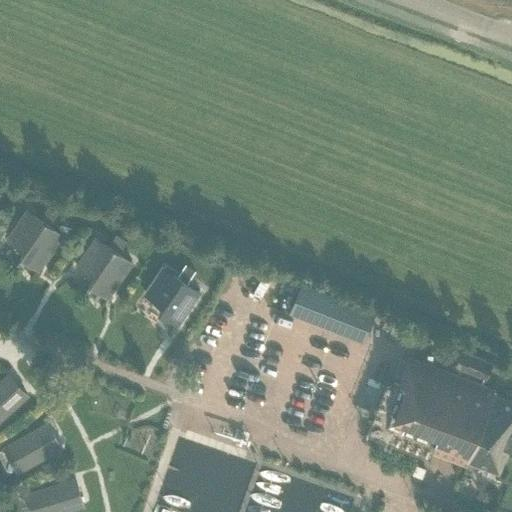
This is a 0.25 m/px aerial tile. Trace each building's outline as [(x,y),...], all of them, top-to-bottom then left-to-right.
[(51,214),(53,211),(47,207),(39,218),(46,222),(51,214)] [(20,258),(46,222),(39,218),(28,210),(8,240),(24,251),(20,258)] [(51,214),(46,222),(52,226),(60,216),(53,211),(51,214)] [(38,270),(63,234),(46,222),(20,258),(38,270)] [(115,249),(122,239),(116,235),(109,246),(115,249)] [(94,279),(89,286),(90,286),(115,249),(97,238),(77,268),(94,279)] [(122,239),(115,249),(120,253),(127,243),(122,239)] [(107,298),(132,261),(115,249),(90,286),(107,298)] [(200,290),(165,266),(146,294),(163,306),(159,312),(177,325),(200,290)] [(289,303),(293,292),(271,283),(266,295),(289,303)] [(290,313),(364,343),(376,313),(301,284),(290,313)] [(456,367),(486,378),(492,363),(462,351),(456,367)] [(469,460),(499,472),(511,438),(511,400),(494,394),(496,390),(409,357),(402,376),(398,373),(376,431),(467,466),(469,460)] [(0,419),(27,395),(26,394),(25,395),(9,377),(10,376),(9,375),(0,383),(0,419)] [(23,467),(24,468),(61,447),(60,446),(59,446),(48,425),(49,425),(48,424),(5,447),(5,448),(6,448),(24,466),(23,467)] [(58,467),(55,460),(42,466),(45,473),(58,467)] [(412,474),(422,478),(425,468),(416,465),(412,474)] [(62,475),(58,467),(45,473),(49,481),(62,475)] [(60,511),(83,505),(83,504),(81,504),(74,481),(76,481),(75,480),(28,494),(28,495),(29,495),(40,511),(60,511)]
